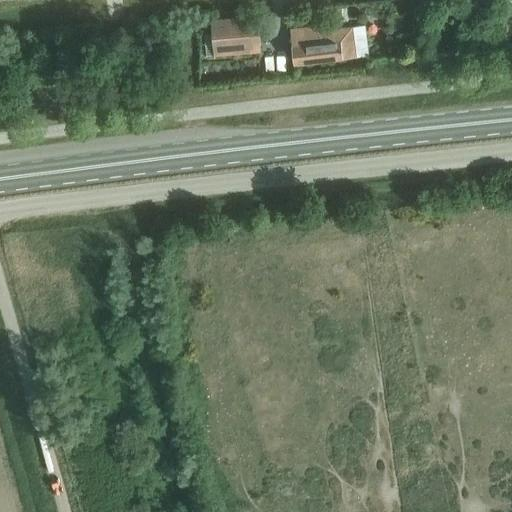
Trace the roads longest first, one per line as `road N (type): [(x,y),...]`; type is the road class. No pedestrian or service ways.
road 1 (primary): [(0,180),(511,120)]
road 2 (unclassified): [(0,210),(511,155)]
road 3 (unclassified): [(64,511),(0,287)]
